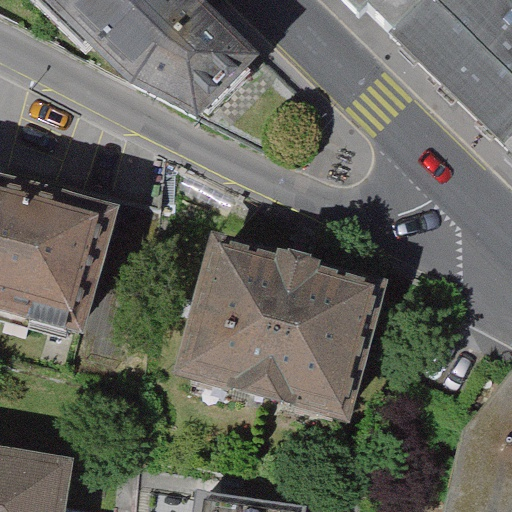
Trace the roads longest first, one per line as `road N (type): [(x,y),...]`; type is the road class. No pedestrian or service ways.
road 1 (residential): [(0,40),(337,208),(388,218),(459,187)]
road 2 (tertiary): [(459,187),(272,0)]
